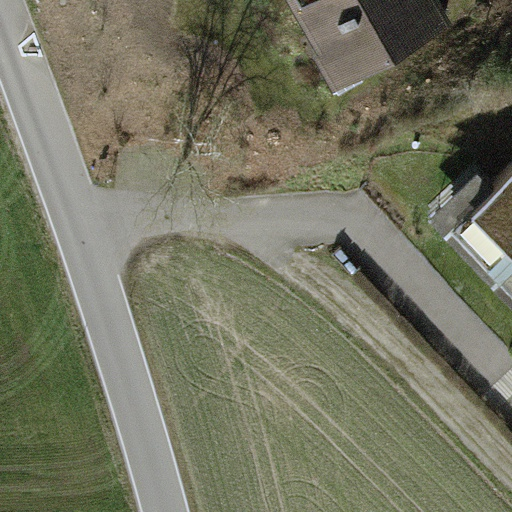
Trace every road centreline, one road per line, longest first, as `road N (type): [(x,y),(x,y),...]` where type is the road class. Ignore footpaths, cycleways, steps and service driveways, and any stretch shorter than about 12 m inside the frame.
road 1 (unclassified): [(167,511),(0,13)]
road 2 (track): [(267,219),(511,471)]
